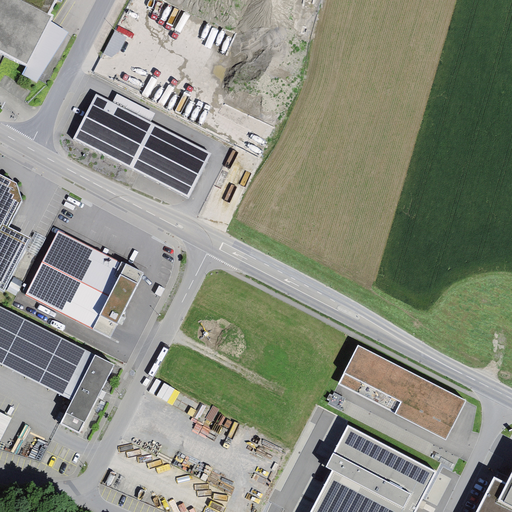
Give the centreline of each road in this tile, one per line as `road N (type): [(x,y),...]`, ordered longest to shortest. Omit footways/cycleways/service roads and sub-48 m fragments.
road 1 (secondary): [(506,396),(211,242)]
road 2 (residential): [(211,242),(96,470),(61,488)]
road 3 (secondary): [(211,242),(28,148)]
road 4 (residential): [(28,148),(106,0)]
road 5 (residential): [(451,511),(506,396)]
